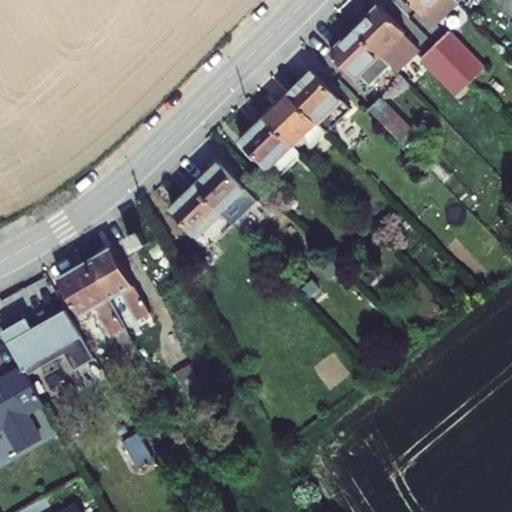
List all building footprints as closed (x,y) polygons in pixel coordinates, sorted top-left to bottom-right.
[(402,0),(420,19),(440,0),(402,0)] [(511,0),(490,0),(505,15),(511,7),(511,0)] [(375,10),(327,53),(353,84),(401,40),(375,10)] [(427,45),(415,57),(434,77),(446,67),(465,88),(477,76),(444,40),(431,51),(427,45)] [(309,74),(239,140),(261,166),(286,145),(292,152),(340,107),(309,74)] [(369,100),(358,110),(379,132),(389,121),(369,100)] [(223,172),(176,211),(198,235),(244,197),(223,172)] [(111,254),(61,282),(84,323),(96,316),(110,341),(122,335),(109,311),(121,303),(135,327),(148,320),(111,254)] [(70,371),(92,358),(65,310),(28,331),(12,302),(0,308),(0,333),(23,374),(61,354),(70,371)] [(17,375),(0,384),(0,437),(12,459),(33,447),(20,423),(38,413),(17,375)]
